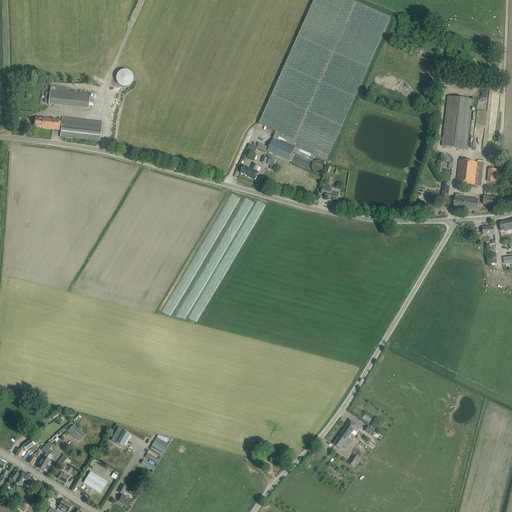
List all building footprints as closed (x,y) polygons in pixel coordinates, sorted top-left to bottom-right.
[(313,0),(298,36),(259,123),(277,131),(274,137),(281,140),(295,147),(292,153),(295,154),(313,162),(315,156),(328,162),(354,100),(359,88),(368,67),(379,43),(390,17),(389,17),(351,0),(313,0)] [(116,76),(116,78),(116,80),(117,81),(117,83),(118,84),(120,85),(121,86),(123,86),(124,87),(126,86),(128,86),(129,85),(130,84),(131,83),(132,81),(133,80),(133,78),(133,76),(132,75),(131,73),(130,72),(129,71),(128,70),(126,70),(124,70),(123,70),(121,70),(120,71),(118,72),(117,73),(117,75),(116,76)] [(50,90),(48,105),(88,109),(89,103),(92,103),(93,98),(90,98),(90,94),(67,92),(67,88),(51,86),(51,90),(50,90)] [(442,146),(467,149),(473,99),(448,96),(442,146)] [(42,119),(35,118),(34,126),(42,127),(42,128),(61,131),(62,120),(42,117),(42,119)] [(101,122),(62,117),(62,120),(61,131),(60,136),(100,140),(101,122)] [(274,137),(267,151),(289,161),(292,153),(295,147),(281,140),(274,137)] [(250,144),(247,148),(255,152),(257,147),(250,144)] [(275,160),(264,156),(262,162),(273,166),(275,160)] [(457,183),(474,185),(477,162),(459,160),(457,183)] [(244,166),(242,168),(240,173),(248,176),(247,177),(255,180),(259,172),(257,171),(259,166),(254,163),(251,169),(244,166)] [(498,169),(489,168),(487,181),(497,182),(498,169)] [(441,196),(444,197),(449,197),(450,183),(443,182),(441,196)] [(323,187),(322,189),(321,194),(326,195),(325,200),(337,203),(339,194),(331,192),(332,189),(323,187)] [(484,196),(483,200),(483,204),(499,206),(500,198),(484,196)] [(464,209),(477,211),(478,200),(466,198),(461,197),(461,198),(455,198),(454,207),(464,208),(464,209)] [(511,219),(499,223),(501,231),(506,230),(506,231),(511,229),(511,219)] [(483,227),(483,235),(494,234),(493,227),(483,227)] [(333,444),(337,447),(341,449),(348,439),(349,437),(355,429),(357,431),(360,427),(350,420),(333,444)] [(68,431),(80,441),(86,435),(73,425),(68,431)] [(369,426),(365,431),(373,437),(376,432),(369,426)] [(119,428),(111,440),(122,447),(130,434),(119,428)] [(157,437),(149,450),(161,457),(168,444),(166,443),(169,439),(158,435),(157,437)] [(18,452),(16,455),(20,458),(22,455),(23,456),(25,452),(26,450),(34,445),(31,439),(23,445),(20,449),(19,449),(18,451),(18,452)] [(53,445),(49,442),(41,450),(45,453),(53,445)] [(32,456),(30,458),(28,463),(32,465),(35,461),(36,459),(40,453),(37,451),(32,456)] [(44,456),(37,467),(44,471),(44,470),(50,461),(50,460),(53,456),(49,454),(46,452),(44,456)] [(147,453),(145,457),(157,464),(158,462),(159,460),(147,453)] [(354,468),(361,459),(354,454),(348,463),(354,468)] [(62,465),(59,470),(56,474),(59,476),(57,478),(66,483),(70,477),(62,472),(65,467),(63,465),(62,465)] [(2,475),(0,478),(0,484),(5,477),(8,471),(4,469),(2,475)] [(14,481),(16,482),(14,485),(17,487),(19,484),(20,485),(24,479),(30,483),(33,478),(23,472),(21,475),(19,474),(15,471),(10,478),(14,481)] [(90,472),(86,478),(84,483),(100,493),(107,482),(90,472)] [(122,484),(118,492),(122,494),(126,487),(122,484)] [(123,495),(121,497),(118,501),(129,507),(133,501),(123,495)] [(63,500),(61,502),(58,507),(60,509),(59,510),(61,511),(67,511),(72,506),(63,500)]
